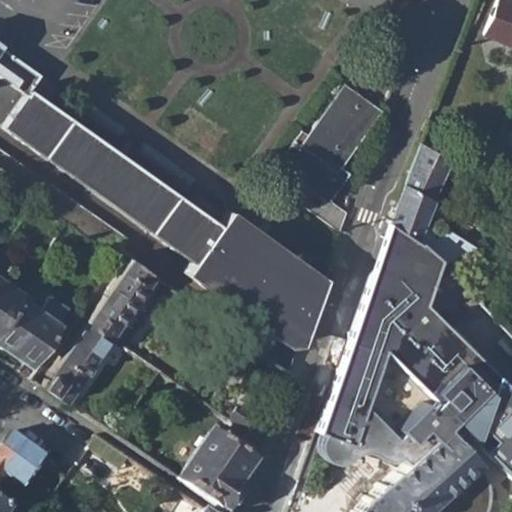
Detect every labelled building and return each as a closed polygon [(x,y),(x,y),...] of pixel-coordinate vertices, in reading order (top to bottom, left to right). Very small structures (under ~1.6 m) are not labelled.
[(0,0),(0,125),(149,232),(143,241),(284,344),(298,343),(323,277),(227,209),(216,224),(27,89),(24,92),(0,75),(0,0)] [(497,0),(483,36),(511,47),(511,3),(502,0),(497,0)] [(0,75),(24,92),(27,89),(37,74),(0,47),(0,75)] [(115,47),(98,71),(138,99),(155,75),(115,47)] [(343,84),(307,134),(302,140),(296,136),(275,164),(310,189),(300,203),(339,231),(346,211),(328,199),(343,176),(336,170),(378,111),(343,84)] [(190,100),(173,124),(214,152),(231,128),(190,100)] [(424,122),(387,222),(416,241),(426,248),(437,259),(444,268),(473,249),(445,230),(434,240),(426,228),(445,212),(431,204),(447,164),(458,170),(464,160),(454,148),(424,122)] [(300,130),(296,136),(302,140),(307,134),(300,130)] [(0,151),(0,176),(116,257),(119,252),(128,240),(0,151)] [(403,462),(348,511),(483,511),(484,511),(486,502),(485,481),(479,470),(472,461),(467,456),(476,446),(511,482),(511,395),(421,305),(437,259),(426,248),(416,241),(387,222),(314,431),(318,432),(313,442),(313,452),(318,460),(324,465),(331,467),(340,466),(347,462),(354,453),(357,452),(360,451),(365,451),(383,460),(389,461),(390,461),(393,460),(398,457),(403,462)] [(125,263),(84,321),(108,338),(153,276),(128,259),(125,263)] [(0,316),(15,295),(17,291),(0,279),(0,316)] [(43,314),(15,295),(0,316),(0,345),(27,364),(31,358),(40,365),(68,327),(57,319),(65,308),(54,300),(43,314)] [(64,402),(108,338),(84,321),(39,385),(64,402)] [(158,388),(182,405),(188,395),(165,379),(158,388)] [(226,422),(232,427),(260,447),(267,429),(237,408),(226,422)] [(239,481),(260,447),(232,427),(221,442),(216,438),(221,431),(216,428),(211,435),(209,434),(177,480),(223,511),(239,492),(234,489),(239,481)] [(1,432),(0,434),(0,479),(2,477),(18,489),(39,460),(1,432)]
